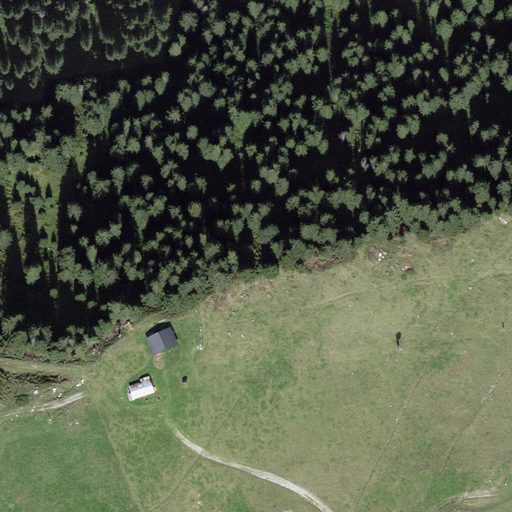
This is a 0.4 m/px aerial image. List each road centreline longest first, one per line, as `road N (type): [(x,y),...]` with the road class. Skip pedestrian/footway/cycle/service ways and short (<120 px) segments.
road 1 (track): [(326,511),(295,488),(182,441),(171,424),(166,373),(142,368),(119,377)]
road 2 (track): [(119,377),(62,400),(0,409)]
